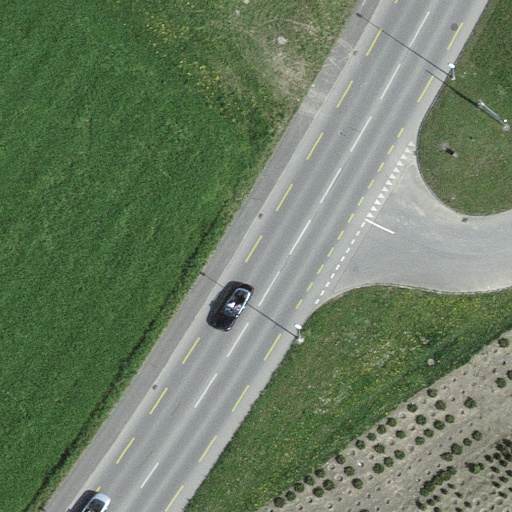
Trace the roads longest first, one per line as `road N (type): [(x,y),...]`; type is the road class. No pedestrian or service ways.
road 1 (primary): [(110,511),(323,199)]
road 2 (primary): [(323,199),(428,0)]
road 3 (unclassified): [(323,199),(373,234),(476,258),(511,249)]
